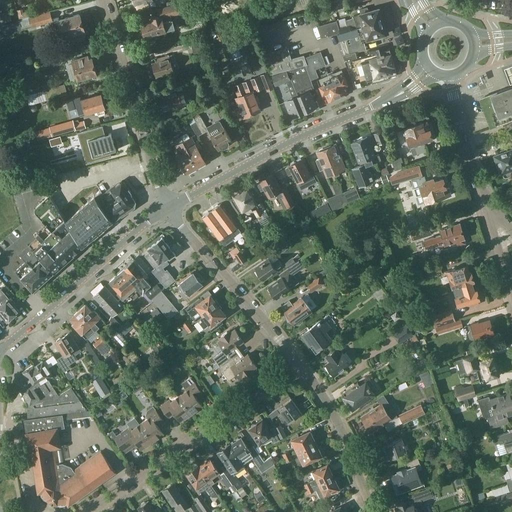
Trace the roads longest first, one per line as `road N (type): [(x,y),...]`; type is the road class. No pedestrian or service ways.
road 1 (residential): [(90,511),(298,363)]
road 2 (residential): [(165,206),(393,95)]
road 3 (residential): [(0,350),(165,206)]
road 4 (residential): [(165,206),(104,0)]
road 5 (residential): [(298,363),(165,206)]
road 6 (residential): [(372,511),(346,440),(298,363)]
